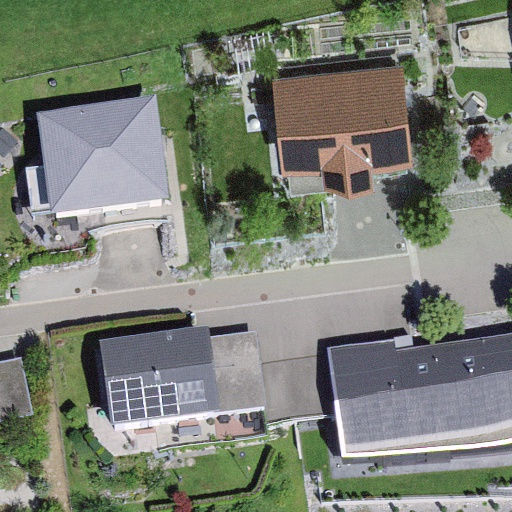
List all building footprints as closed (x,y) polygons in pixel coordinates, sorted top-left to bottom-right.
[(414,158),(403,76),(291,91),(299,153),(344,147),(347,167),(414,158)] [(165,219),(151,124),(43,141),(57,235),(165,219)] [(268,340),(119,360),(129,434),(278,414),(268,340)] [(329,364),(345,480),(511,473),(511,356),(393,367),(393,356),(329,364)] [(44,419),(33,368),(0,375),(0,474),(12,472),(2,428),(44,419)]
